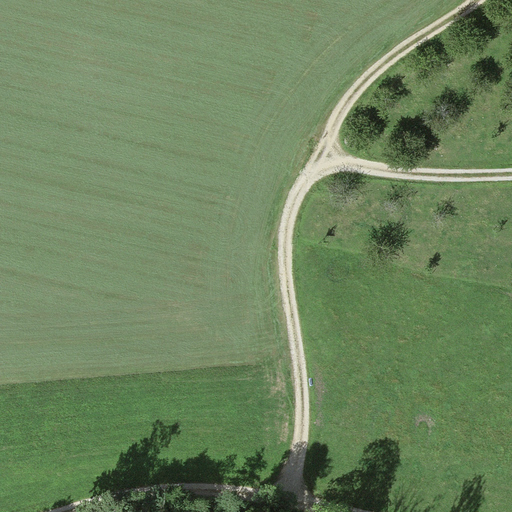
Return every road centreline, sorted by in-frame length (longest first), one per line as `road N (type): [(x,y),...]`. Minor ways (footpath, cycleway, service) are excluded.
road 1 (track): [(289,505),(303,418),(279,232),(291,189),(323,158),(458,177),(511,175)]
road 2 (track): [(320,511),(213,493),(157,494),(70,511)]
road 3 (track): [(323,158),(336,119),(375,70),(474,0)]
